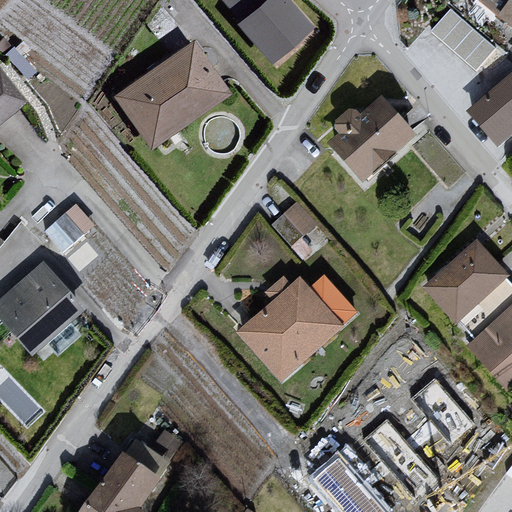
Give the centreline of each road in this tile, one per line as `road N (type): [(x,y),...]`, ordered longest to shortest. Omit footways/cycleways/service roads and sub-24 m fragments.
road 1 (residential): [(363,19),(24,511)]
road 2 (residential): [(511,194),(363,19)]
